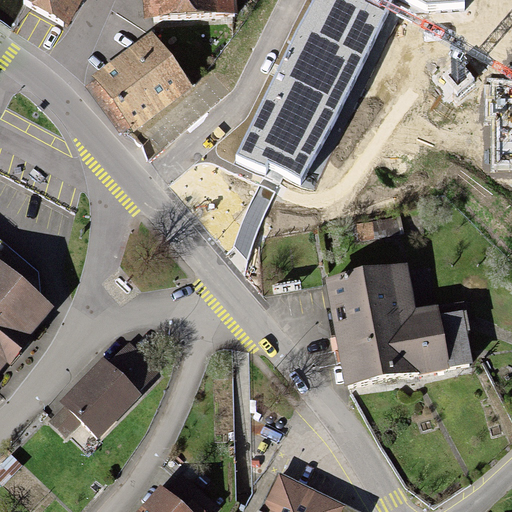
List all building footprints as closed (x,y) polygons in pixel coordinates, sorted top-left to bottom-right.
[(31,0),(22,16),(67,40),(91,0),(141,0),(145,33),(196,34),(197,26),(234,25),(234,0),(31,0)] [(313,0),(237,153),(265,165),(268,161),(300,176),(390,0),(420,0),(426,3),(464,0),(463,0),(313,0)] [(151,46),(93,86),(131,141),(190,100),(151,46)] [(0,261),(0,366),(53,311),(0,261)] [(331,293),(345,392),(470,375),(461,311),(413,318),(408,282),(331,293)] [(125,349),(65,417),(102,450),(163,383),(125,349)] [(353,511),(278,476),(259,511),(353,511)] [(176,511),(162,499),(149,511),(176,511)]
